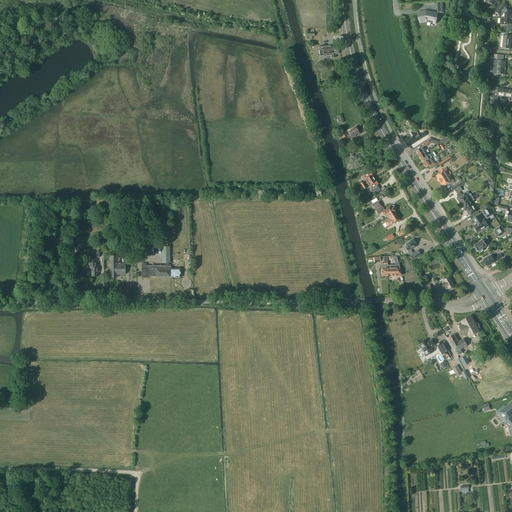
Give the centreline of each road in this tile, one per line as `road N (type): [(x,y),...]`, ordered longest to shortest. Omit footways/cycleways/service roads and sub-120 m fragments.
road 1 (unclassified): [(0,304),(449,306)]
road 2 (primary): [(484,292),(369,107),(344,0)]
